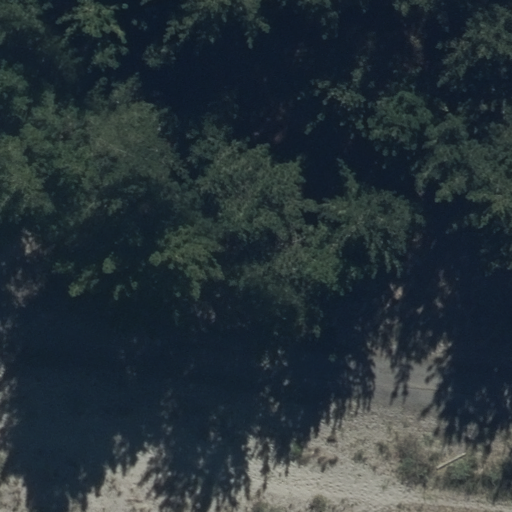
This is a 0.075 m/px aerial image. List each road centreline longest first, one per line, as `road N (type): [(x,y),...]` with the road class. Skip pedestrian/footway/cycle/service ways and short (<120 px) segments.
road 1 (track): [(511,401),(0,330)]
road 2 (unknown): [(164,0),(511,279)]
